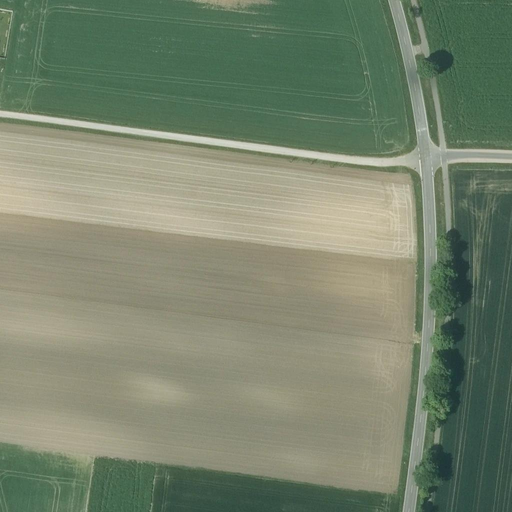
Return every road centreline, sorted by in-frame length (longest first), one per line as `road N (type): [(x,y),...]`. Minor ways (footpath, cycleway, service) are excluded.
road 1 (track): [(426,159),(389,165),(0,114)]
road 2 (tertiary): [(426,159),(427,310),(407,511)]
road 3 (tertiary): [(393,0),(426,159)]
